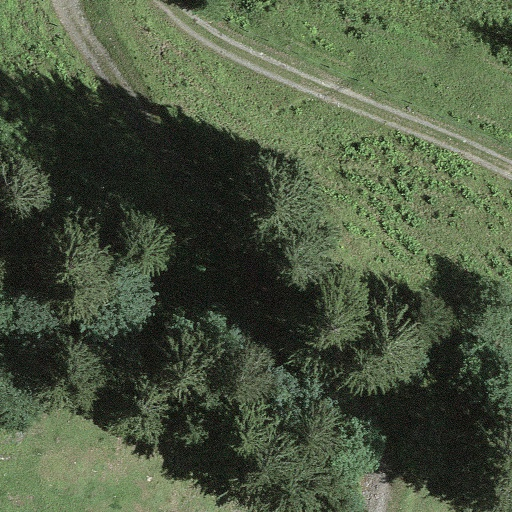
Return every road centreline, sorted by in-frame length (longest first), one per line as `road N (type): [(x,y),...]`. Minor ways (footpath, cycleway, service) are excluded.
road 1 (track): [(379,511),(382,478),(359,416),(85,35),(68,0)]
road 2 (track): [(163,0),(258,61),(511,164)]
